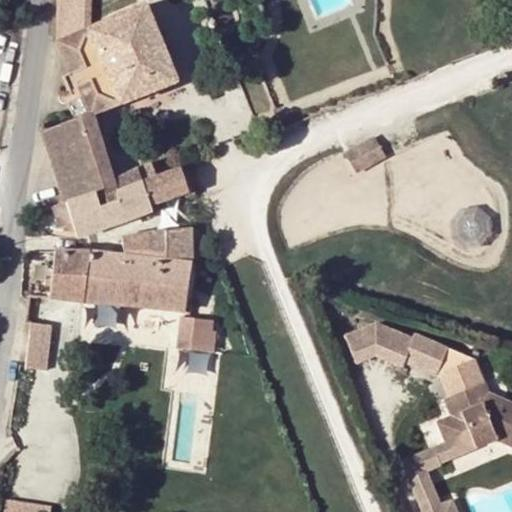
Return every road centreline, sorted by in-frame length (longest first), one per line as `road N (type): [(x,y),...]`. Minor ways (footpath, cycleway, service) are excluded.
road 1 (residential): [(370,511),(247,215),(260,172),(319,131),(511,58)]
road 2 (residential): [(34,0),(0,225)]
